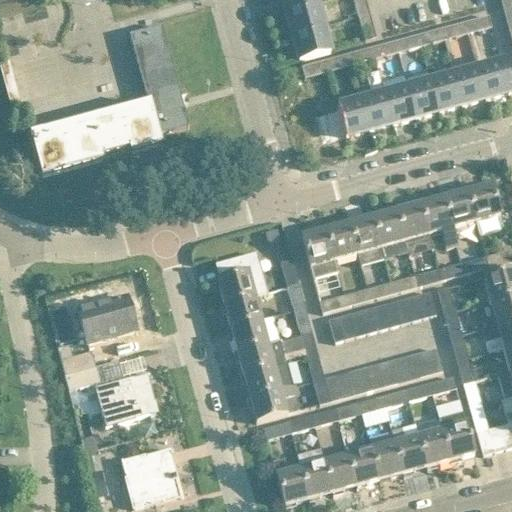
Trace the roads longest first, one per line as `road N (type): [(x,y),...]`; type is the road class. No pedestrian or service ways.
road 1 (residential): [(238,511),(163,237)]
road 2 (residential): [(15,240),(8,267),(35,399),(44,511)]
road 3 (residential): [(282,207),(511,143)]
road 4 (residential): [(282,207),(224,0)]
road 5 (residential): [(15,240),(100,254),(163,237)]
road 6 (residential): [(163,237),(282,207)]
